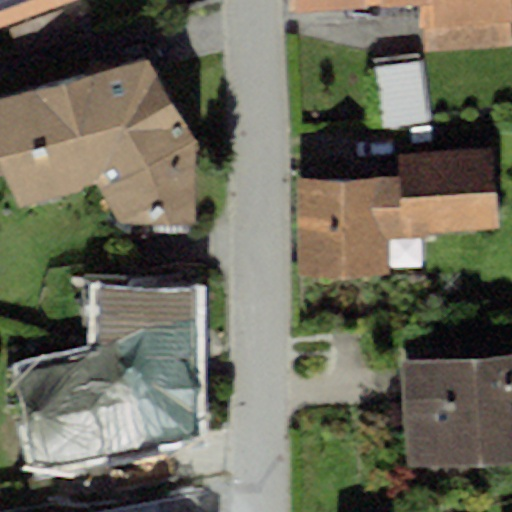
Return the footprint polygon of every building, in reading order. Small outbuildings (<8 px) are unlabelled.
[(0,0),(0,33),(81,4),(79,0),(0,0)] [(286,0),(288,12),(418,3),(430,2),(430,0),(286,0)] [(418,3),(420,27),(424,27),(509,21),(511,20),(511,10),(511,0),(430,0),(430,2),(418,3)] [(509,21),(424,27),(425,50),(511,45),(509,21)] [(420,54),(373,60),(382,129),(429,123),(420,54)] [(111,72),(0,103),(0,151),(20,210),(103,183),(127,227),(196,223),(200,144),(153,61),(111,72)] [(396,173),(295,179),(300,277),(384,272),(382,235),(497,229),(493,148),(395,153),(396,173)] [(109,360),(19,383),(42,481),(200,454),(202,296),(109,297),(109,360)] [(511,354),(399,362),(406,468),(511,460),(511,354)]
